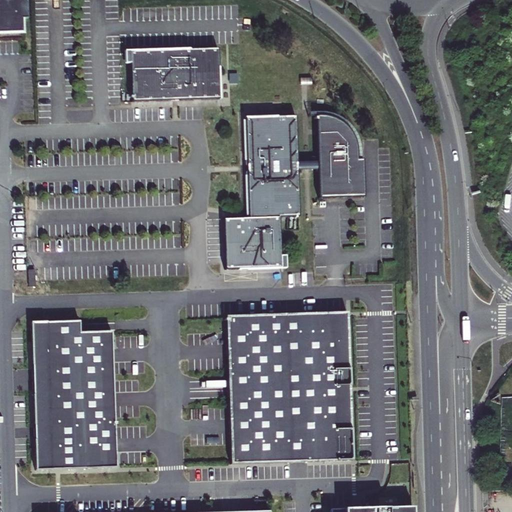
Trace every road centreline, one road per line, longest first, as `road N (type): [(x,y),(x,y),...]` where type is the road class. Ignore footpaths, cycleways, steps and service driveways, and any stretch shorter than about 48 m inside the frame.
road 1 (primary): [(426,220),(432,467)]
road 2 (primary): [(457,216),(428,60),(430,34),(449,1)]
road 3 (primary): [(306,0),(388,78),(427,175)]
road 4 (primary): [(466,511),(461,319)]
road 5 (primary): [(360,0),(411,93),(427,175)]
road 6 (unclassified): [(461,319),(445,342),(445,418),(432,467)]
